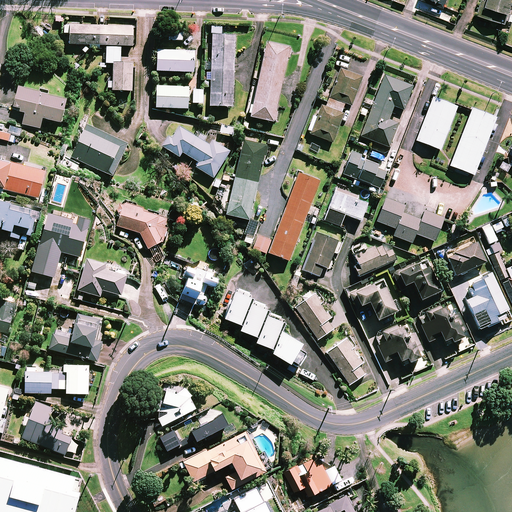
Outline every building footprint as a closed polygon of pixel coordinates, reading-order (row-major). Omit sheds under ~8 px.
[(421,0),(442,8),(445,0),(421,0)] [(511,0),(486,0),(486,2),(482,1),(477,16),(505,24),(511,0)] [(132,47),(133,28),(79,25),(79,24),(70,24),(69,26),(64,26),(64,34),(70,34),(69,44),(132,47)] [(182,31),(169,31),(168,40),(182,41),(182,31)] [(235,36),(212,35),(211,63),(205,63),(205,70),(211,70),(211,74),(206,73),(206,80),(211,80),(210,107),(232,108),(235,36)] [(289,48),(266,43),(250,117),(273,122),(289,48)] [(121,48),(106,47),(106,64),(113,64),(112,91),(132,92),(133,64),(120,64),(121,48)] [(193,73),(194,52),(157,50),(156,71),(193,73)] [(362,78),(341,70),(327,105),(319,111),(310,135),(332,143),(343,114),(341,113),(345,104),(352,106),(362,78)] [(413,86),(385,75),(361,137),(389,148),(398,124),(388,120),(394,107),(403,111),(413,86)] [(187,110),(188,88),(156,86),(156,108),(187,110)] [(48,96),(49,92),(40,89),(38,94),(18,88),(12,110),(25,114),(22,124),(39,129),(42,119),(60,124),(66,101),(48,96)] [(462,98),(438,89),(421,134),(444,144),(462,98)] [(203,91),(193,90),(193,103),(202,104),(203,91)] [(501,110),(476,101),(454,159),(478,168),(501,110)] [(126,146),(86,126),(71,157),(112,177),(126,146)] [(197,138),(179,127),(165,149),(179,158),(182,153),(198,163),(196,168),(213,179),(229,152),(212,141),(209,146),(202,141),(205,137),(200,134),(197,138)] [(10,135),(0,131),(0,139),(8,142),(10,135)] [(237,225),(248,227),(249,220),(251,220),(253,210),(251,210),(266,146),(244,141),(226,215),(239,218),(237,225)] [(361,156),(352,152),(343,174),(379,189),(386,173),(376,169),(377,166),(359,159),(361,156)] [(79,163),(65,158),(62,166),(76,171),(79,163)] [(44,173),(0,161),(0,191),(37,201),(44,173)] [(319,182),(299,174),(268,253),(289,261),(319,182)] [(225,190),(219,187),(216,196),(222,198),(225,190)] [(358,196),(336,188),(324,221),(340,227),(344,215),(361,221),(367,204),(356,200),(358,196)] [(407,207),(385,199),(376,222),(396,230),(393,236),(412,244),(415,234),(434,242),(443,218),(434,214),(435,210),(409,200),(407,207)] [(0,228),(1,229),(0,232),(9,234),(8,237),(19,240),(20,235),(27,236),(31,237),(35,221),(28,219),(30,211),(0,203),(0,228)] [(115,204),(111,217),(119,219),(116,226),(140,235),(146,249),(150,248),(162,242),(167,229),(163,228),(166,220),(142,211),(143,210),(125,203),(124,206),(115,204)] [(75,222),(48,214),(32,272),(54,278),(61,252),(79,258),(88,225),(88,224),(88,223),(87,222),(86,222),(85,221),(84,220),(83,220),(82,220),(81,219),(80,219),(79,220),(78,220),(77,220),(76,221),(75,222)] [(507,228),(511,225),(507,216),(490,225),(496,235),(501,232),(504,237),(510,234),(507,228)] [(480,241),(483,247),(497,240),(488,224),(474,231),(476,234),(469,238),(472,245),(480,241)] [(342,243),(314,233),(301,270),(319,277),(323,267),(326,268),(332,252),(338,254),(342,243)] [(271,241),(260,235),(253,248),(265,254),(271,241)] [(384,253),(380,244),(354,255),(357,263),(353,264),(359,277),(396,260),(391,250),(384,253)] [(511,266),(504,270),(497,254),(489,258),(499,281),(506,278),(511,290),(511,259),(511,260),(511,266)] [(114,269),(116,262),(107,259),(105,265),(87,260),(78,291),(100,297),(102,291),(121,296),(126,276),(124,276),(125,272),(114,269)] [(419,272),(416,264),(393,275),(399,288),(412,282),(421,300),(441,291),(429,267),(419,272)] [(179,299),(204,309),(210,295),(204,292),(206,287),(213,289),(216,280),(211,277),(212,275),(195,268),(194,271),(186,268),(182,279),(186,280),(179,299)] [(467,290),(460,276),(448,282),(455,296),(467,290)] [(396,312),(382,281),(350,296),(357,311),(370,305),(377,321),(396,312)] [(271,355),(289,367),(290,365),(299,369),(306,355),(297,351),(300,345),(280,333),(283,324),(266,317),(267,313),(249,305),(253,296),(229,286),(224,298),(230,301),(223,320),(241,327),(239,332),(257,339),(255,344),(272,351),(271,355)] [(475,322),(497,312),(496,311),(504,308),(496,289),(466,302),(475,322)] [(324,301),(318,292),(295,308),(318,340),(332,329),(327,321),(330,318),(320,304),(324,301)] [(0,331),(8,333),(15,304),(13,304),(15,298),(6,296),(5,301),(0,300),(0,331)] [(466,330),(453,303),(427,315),(430,321),(421,325),(429,342),(441,336),(443,341),(450,338),(452,343),(463,338),(461,333),(466,330)] [(94,340),(98,325),(81,321),(76,320),(73,335),(54,330),(49,349),(97,361),(102,342),(94,340)] [(411,328),(403,332),(400,327),(384,335),(387,342),(378,346),(386,362),(397,356),(400,362),(407,358),(409,363),(419,358),(417,353),(422,351),(411,328)] [(358,359),(345,340),(326,353),(349,385),(364,375),(358,366),(363,362),(360,357),(358,359)] [(20,354),(11,353),(10,362),(19,363),(20,354)] [(65,394),(89,395),(90,365),(61,364),(61,372),(49,372),(49,367),(25,366),(24,392),(52,393),(52,389),(65,390),(65,394)] [(195,408),(190,398),(192,396),(185,388),(167,384),(163,400),(157,398),(154,412),(161,426),(195,408)] [(0,421),(9,388),(0,385),(0,421)] [(53,407),(36,401),(22,438),(65,455),(67,450),(75,453),(78,443),(71,440),(72,437),(45,426),(53,407)] [(179,441),(173,429),(160,436),(167,450),(179,445),(180,448),(195,440),(196,441),(226,425),(218,408),(198,418),(202,425),(191,431),(193,434),(179,441)] [(205,450),(179,464),(182,469),(185,467),(193,482),(231,462),(236,471),(225,477),(232,490),(267,472),(245,431),(206,452),(205,450)] [(325,469),(318,455),(283,472),(293,492),(303,487),(308,496),(341,479),(333,465),(325,469)] [(271,511),(266,501),(274,496),(267,483),(257,489),(256,487),(234,498),(240,511),(228,511),(225,505),(211,511),(203,511),(201,511),(271,511)] [(330,498),(333,502),(316,510),(317,511),(354,511),(346,495),(344,491),(330,498)]
